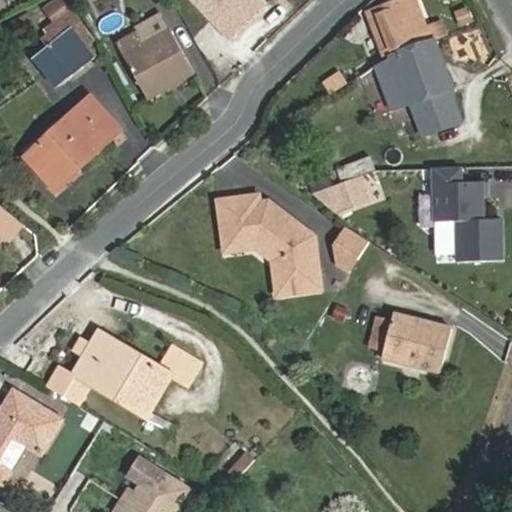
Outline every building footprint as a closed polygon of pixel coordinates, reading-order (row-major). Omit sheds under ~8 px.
[(266,8),(258,0),(197,0),(233,39),(266,8)] [(385,53),(433,36),(428,22),(420,0),(393,0),(369,9),(385,53)] [(32,30),(26,15),(0,28),(6,42),(32,30)] [(444,16),(433,20),(438,34),(449,30),(444,16)] [(433,20),(428,22),(433,36),(438,34),(433,20)] [(96,54),(73,28),(47,50),(70,76),(96,54)] [(117,45),(124,56),(145,45),(139,33),(117,45)] [(169,33),(145,45),(124,56),(145,100),(165,89),(179,83),(192,76),(169,33)] [(412,101),(423,135),(465,122),(452,87),(456,85),(438,34),(433,36),(385,53),(380,57),(388,81),(383,84),(391,109),(412,101)] [(323,82),(332,97),(350,85),(341,71),(323,82)] [(183,91),(179,83),(165,89),(169,97),(183,91)] [(126,127),(93,91),(25,158),(58,193),(126,127)] [(378,166),(373,152),(338,165),(342,178),(378,166)] [(464,162),(437,164),(439,217),(461,216),(463,257),(508,256),(506,214),(488,214),(486,177),(465,177),(464,162)] [(326,205),(350,195),(345,181),(320,190),(326,205)] [(265,194),(225,200),(229,236),(264,232),(265,243),(287,259),(289,278),(295,277),(297,296),(333,291),(326,237),(307,222),(304,226),(296,220),(299,216),(277,199),(265,201),(265,194)] [(0,235),(5,240),(22,220),(0,201),(0,235)] [(385,245),(357,227),(347,244),(350,264),(364,273),(385,245)] [(264,232),(229,236),(231,247),(265,243),(264,232)] [(397,309),(395,319),(376,314),(368,346),(386,350),(385,357),(445,373),(458,326),(397,309)] [(180,371),(194,380),(206,359),(175,340),(163,362),(101,330),(94,343),(84,337),(76,352),(85,356),(76,372),(63,365),(50,389),(72,402),(83,409),(96,386),(153,416),(180,371)] [(63,415),(21,391),(11,407),(5,403),(0,410),(0,474),(6,478),(29,437),(45,446),(63,415)] [(245,482),(256,459),(241,452),(230,476),(245,482)] [(134,477),(145,485),(156,470),(145,462),(134,477)] [(140,511),(178,511),(191,494),(156,470),(145,485),(140,493),(131,506),(140,511)] [(140,493),(131,487),(123,500),(131,506),(140,493)] [(126,511),(131,506),(123,500),(114,511),(126,511)]
